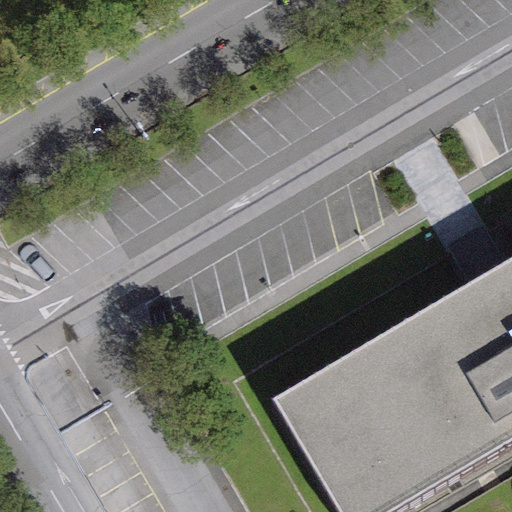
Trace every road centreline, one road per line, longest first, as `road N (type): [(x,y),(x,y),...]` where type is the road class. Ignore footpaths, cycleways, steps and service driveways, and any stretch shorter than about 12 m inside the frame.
road 1 (unclassified): [(272,0),(0,160)]
road 2 (unknown): [(0,406),(61,511)]
